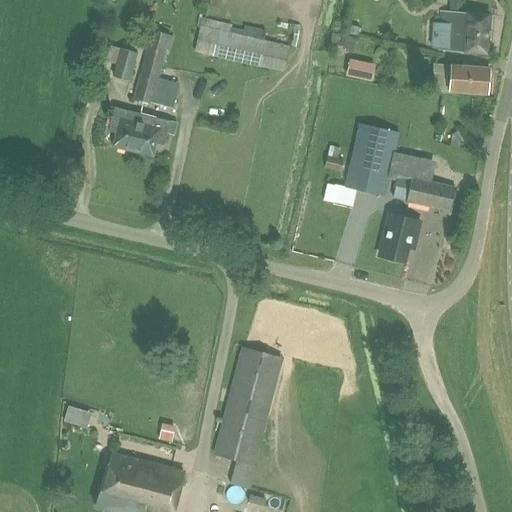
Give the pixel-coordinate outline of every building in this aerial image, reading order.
[(442,12),(441,24),(434,23),(433,47),(439,48),(439,50),(488,53),(490,15),(442,12)] [(203,18),(194,51),(283,71),(290,47),(262,39),(264,31),(203,18)] [(170,35),(152,30),(134,98),(152,102),(170,35)] [(357,38),(331,33),(328,48),(354,53),(357,38)] [(116,65),(113,76),(128,80),(137,54),(121,49),(109,46),(105,62),(116,65)] [(352,62),(349,74),(367,78),(370,65),(352,62)] [(450,91),(449,93),(488,94),(488,67),(450,66),(433,66),(431,90),(450,91)] [(241,126),(250,95),(238,92),(230,124),(241,126)] [(152,158),(156,144),(164,146),(171,123),(155,119),(152,127),(126,119),(128,111),(115,107),(109,131),(116,133),(113,146),(152,158)] [(399,133),(360,124),(345,187),(384,195),(399,133)] [(449,143),(463,146),(466,144),(457,130),(451,134),(449,143)] [(328,145),(324,168),(340,171),(343,159),(339,158),(340,148),(328,145)] [(450,210),(455,186),(399,173),(394,197),(450,210)] [(321,179),(320,191),(334,192),(335,180),(321,179)] [(379,255),(405,262),(413,233),(418,235),(421,222),(391,213),(379,255)] [(282,358),(244,348),(216,454),(235,459),(229,483),(248,488),(282,358)] [(69,405),(64,420),(83,426),(88,411),(69,405)] [(171,441),(173,433),(175,425),(168,424),(161,423),(160,430),(158,438),(171,441)] [(173,511),(184,471),(110,451),(96,506),(118,511),(173,511)] [(235,484),(233,494),(257,501),(260,491),(235,484)]
